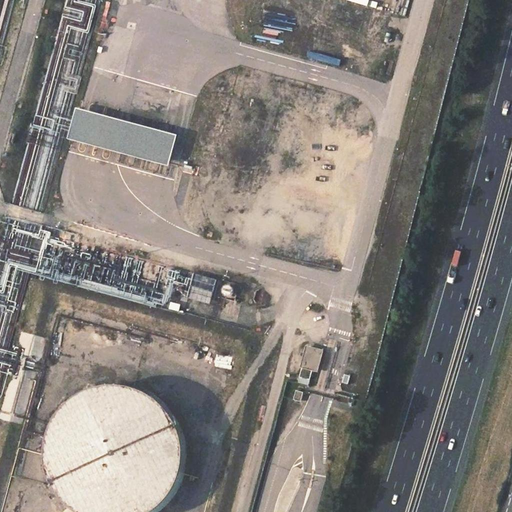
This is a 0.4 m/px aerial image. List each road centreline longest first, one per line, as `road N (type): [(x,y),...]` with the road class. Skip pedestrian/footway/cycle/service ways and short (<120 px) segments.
road 1 (unclassified): [(339,295),(317,274),(122,224),(111,175),(164,0)]
road 2 (motorway): [(511,86),(391,511)]
road 3 (unclassified): [(425,0),(354,266),(339,295)]
road 4 (motorway): [(429,511),(511,230)]
road 5 (unclassified): [(319,414),(345,331),(339,295)]
